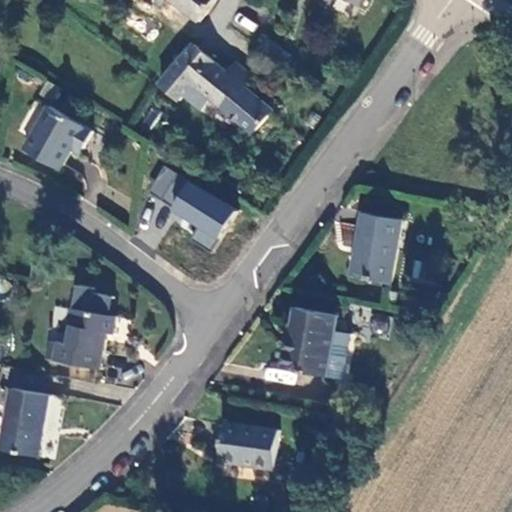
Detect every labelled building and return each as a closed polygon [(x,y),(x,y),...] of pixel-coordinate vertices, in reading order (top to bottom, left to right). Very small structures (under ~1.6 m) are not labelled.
[(171,0),(201,23),(214,0),(171,0)] [(314,0),(329,8),(331,0),(343,0),(358,7),(360,0),(314,0)] [(194,48),(161,84),(179,100),(193,83),(251,133),(272,108),(240,89),(251,77),(233,66),(224,74),(194,48)] [(95,131),(51,105),(26,148),(60,169),(73,149),(76,143),(85,148),(95,131)] [(76,143),(73,149),(81,154),(85,148),(76,143)] [(212,249),(236,206),(162,166),(146,195),(198,223),(191,238),(212,249)] [(400,221),(363,214),(353,273),(390,280),(400,221)] [(58,339),(54,358),(99,368),(106,333),(114,333),(116,314),(71,306),(65,340),(58,339)] [(352,321),(297,308),(284,365),(339,378),(352,321)] [(416,310),(401,309),(400,325),(415,326),(416,310)] [(11,384),(2,445),(40,451),(49,390),(11,384)] [(224,423),(220,458),(272,465),(277,430),(224,423)]
